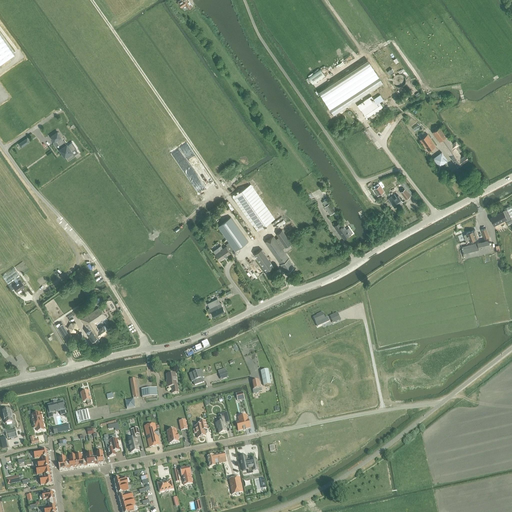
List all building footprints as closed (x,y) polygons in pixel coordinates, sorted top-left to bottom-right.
[(188,8),(192,6),(188,0),(184,0),(183,1),(182,0),(179,0),(178,1),(181,6),(185,4),(188,8)] [(0,65),(15,54),(0,32),(0,65)] [(368,59),(319,92),(334,115),(383,82),(368,59)] [(308,78),(313,84),(325,76),(321,69),(308,78)] [(361,122),(368,118),(370,121),(374,118),(372,115),(383,107),(380,102),(384,99),(381,95),(374,99),(372,96),(358,105),(352,109),(361,122)] [(457,167),(469,159),(466,154),(461,157),(457,151),(457,150),(456,148),(457,147),(456,146),(459,145),(456,141),(452,144),(450,140),(451,139),(450,138),(449,139),(440,127),(433,132),(457,167)] [(61,137),(58,132),(50,137),(54,142),(56,141),(61,148),(60,149),(65,156),(66,155),(69,159),(74,155),(78,152),(75,148),(76,148),(72,143),(68,146),(67,144),(66,145),(61,138),(61,137)] [(428,151),(436,146),(428,134),(420,139),(427,149),(425,150),(426,152),(428,151)] [(27,138),(19,144),(21,148),(30,142),(27,138)] [(448,160),(442,152),(433,157),(439,166),(448,160)] [(406,199),(410,196),(413,194),(401,179),(398,181),(405,189),(401,192),(406,199)] [(257,231),(274,219),(258,196),(259,196),(250,184),(233,196),(241,208),(242,208),(257,231)] [(373,190),(377,196),(384,192),(379,185),(373,190)] [(395,207),(403,201),(398,195),(396,197),(395,194),(389,199),(395,207)] [(324,207),(330,215),(336,211),(327,199),(322,202),(325,206),(324,207)] [(505,220),(506,221),(511,219),(506,211),(497,215),(491,219),(494,225),(505,220)] [(218,227),(229,242),(234,249),(235,251),(248,242),(231,217),(218,227)] [(347,230),(344,226),(342,227),(340,223),(334,227),(339,233),(340,233),(344,239),(352,233),(349,228),(347,230)] [(485,239),(489,238),(486,228),(481,230),(485,239)] [(282,230),(276,234),(286,248),(291,243),(282,230)] [(466,241),(469,240),(469,241),(478,238),(475,230),(466,233),(467,234),(464,235),(466,241)] [(294,266),(274,236),(273,236),(265,242),(286,272),(294,266)] [(464,258),(491,252),(489,240),(477,242),(478,243),(461,247),(464,258)] [(230,252),(234,249),(229,242),(226,245),(227,246),(223,249),(221,246),(213,251),(220,261),(230,253),(230,252)] [(261,249),(254,254),(266,272),(274,266),(261,249)] [(19,277),(18,276),(20,275),(15,268),(3,276),(8,284),(14,279),(15,280),(17,283),(13,286),(12,283),(8,285),(12,290),(15,288),(17,291),(18,293),(23,290),(22,287),(25,285),(21,280),(19,277)] [(209,308),(207,308),(209,312),(211,312),(213,316),(225,311),(220,302),(220,303),(218,298),(207,303),(209,308)] [(81,319),(89,330),(87,332),(95,344),(97,344),(99,343),(99,341),(97,337),(108,330),(105,325),(99,329),(95,323),(106,316),(100,307),(81,319)] [(319,315),(313,318),(317,325),(317,327),(329,322),(327,318),(325,319),(322,313),(318,315),(319,315)] [(337,314),(330,317),(332,321),(335,320),(336,322),(340,320),(337,314)] [(76,322),(70,322),(68,327),(71,332),(76,332),(79,327),(76,322)] [(72,340),(63,323),(57,327),(67,343),(72,340)] [(201,370),(189,375),(192,382),(193,382),(194,383),(195,386),(204,383),(203,380),(203,379),(204,378),(201,370)] [(268,370),(261,372),(264,386),(271,385),(268,370)] [(172,394),(178,393),(177,386),(175,374),(167,375),(168,383),(167,383),(168,388),(172,387),(172,394)] [(130,380),(131,384),(132,391),(133,399),(139,398),(136,379),(130,380)] [(259,393),(258,393),(262,392),(260,385),(259,385),(259,381),(256,382),(255,381),(253,382),(253,383),(252,383),(254,390),(253,391),(254,395),(259,393)] [(143,398),(152,397),(158,396),(157,388),(142,390),(143,398)] [(88,405),(91,404),(90,401),(91,401),(89,392),(81,394),(81,395),(82,397),(83,398),(84,402),(87,402),(88,405)] [(54,405),(48,406),(50,415),(56,414),(59,413),(65,411),(62,403),(57,404),(54,404),(54,405)] [(3,412),(2,412),(4,421),(5,421),(5,424),(12,422),(12,419),(10,410),(5,411),(4,411),(3,412)] [(75,413),(78,424),(91,421),(88,410),(75,413)] [(220,423),(216,424),(217,429),(218,429),(219,434),(227,433),(225,426),(226,425),(225,424),(229,423),(227,413),(222,414),(222,415),(223,414),(224,418),(219,419),(220,423)] [(43,427),(42,421),(41,415),(41,414),(31,416),(33,421),(33,423),(34,429),(37,429),(37,432),(44,430),(43,427)] [(239,422),(237,423),(239,431),(250,428),(248,420),(247,416),(238,418),(239,422)] [(179,422),(181,431),(187,430),(185,420),(179,422)] [(204,431),(208,430),(205,422),(199,423),(200,426),(195,427),(196,430),(194,431),(195,435),(197,434),(198,439),(206,437),(204,431)] [(68,425),(57,428),(59,434),(70,431),(68,425)] [(150,448),(160,445),(158,437),(159,436),(158,436),(157,431),(157,430),(156,430),(155,426),(154,425),(150,426),(150,428),(146,429),(146,432),(150,448)] [(6,433),(8,440),(17,437),(15,430),(6,433)] [(177,436),(176,430),(167,432),(170,445),(179,443),(178,440),(179,440),(178,435),(177,436)] [(135,435),(132,436),(133,440),(128,441),(129,445),(128,445),(129,450),(130,449),(131,453),(133,453),(136,452),(139,451),(138,447),(138,444),(136,439),(135,435)] [(109,441),(105,442),(107,450),(108,450),(109,458),(116,456),(115,452),(120,451),(119,447),(118,444),(117,439),(116,439),(116,436),(108,437),(109,441)] [(34,453),(35,459),(42,458),(49,457),(48,451),(34,453)] [(96,453),(97,458),(98,465),(104,464),(103,453),(96,453)] [(86,455),(86,460),(87,467),(98,465),(97,458),(93,459),(92,454),(86,455)] [(218,464),(226,463),(224,454),(207,458),(209,468),(215,467),(215,463),(218,463),(218,464)] [(77,468),(76,456),(69,457),(70,462),(66,463),(67,470),(77,468)] [(77,468),(87,467),(86,460),(82,460),(82,458),(82,456),(76,456),(77,468)] [(50,467),(49,457),(42,458),(42,462),(35,463),(36,469),(50,467)] [(246,457),(240,458),(243,472),(244,476),(263,472),(260,462),(257,463),(256,461),(255,461),(254,461),(252,461),(251,462),(251,460),(248,461),(247,460),(246,457)] [(67,470),(66,463),(65,458),(59,459),(60,464),(58,464),(59,471),(67,470)] [(37,476),(44,475),(45,479),(52,478),(50,467),(36,469),(37,476)] [(193,484),(191,475),(190,467),(180,469),(180,472),(182,477),(184,486),(193,484)] [(10,478),(11,485),(20,483),(19,476),(10,478)] [(41,486),(46,485),(46,486),(53,485),(52,478),(45,479),(40,479),(41,486)] [(115,488),(127,485),(128,485),(126,478),(121,480),(120,479),(113,481),(115,488)] [(239,479),(230,481),(233,496),(242,494),(239,479)] [(173,490),(171,480),(157,484),(160,493),(173,490)] [(115,488),(118,498),(125,496),(124,492),(127,491),(129,491),(127,485),(115,488)] [(54,493),(42,495),(43,501),(48,501),(49,505),(56,504),(54,493)] [(120,504),(134,500),(132,494),(125,496),(118,498),(120,504)] [(135,506),(134,500),(120,504),(121,510),(135,506)]
